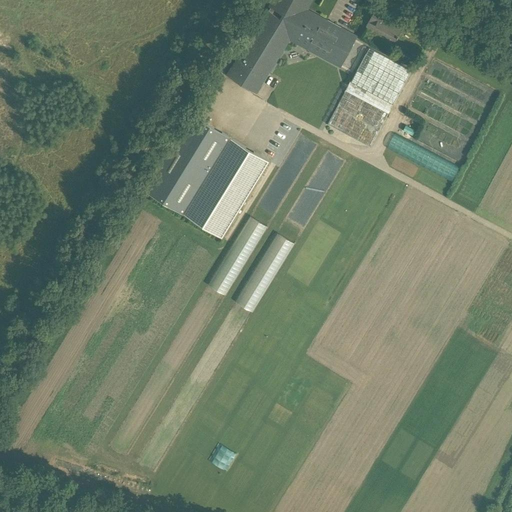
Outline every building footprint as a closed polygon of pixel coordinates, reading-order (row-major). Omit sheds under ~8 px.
[(268,11),(228,76),(226,75),(257,94),(257,93),(255,92),(264,78),(262,77),(267,70),(268,71),(289,37),(293,39),(292,41),(293,39),(308,47),(307,49),(308,47),(312,49),(310,51),(311,51),(312,49),(326,57),(325,59),(326,59),(327,57),(341,65),(340,67),(341,67),(346,57),(345,56),(351,46),(352,46),(357,36),(356,38),(341,30),(343,28),(342,28),(341,30),(326,22),(328,20),(327,20),(326,22),(323,20),(324,18),(323,18),(322,20),(308,12),(309,10),(307,12),(304,10),(309,0),(274,0),(271,7),(269,6),(268,6),(270,7),(268,11),(266,10),(268,11)] [(373,29),(395,40),(400,31),(398,29),(401,23),(394,19),(375,9),(367,23),(374,26),(373,29)] [(351,82),(350,82),(328,124),(370,147),(393,104),(411,70),(369,47),(351,82)] [(145,191),(222,238),(269,161),(192,114),(145,191)] [(405,126),(402,131),(413,136),(416,131),(405,126)] [(251,213),(211,283),(228,293),(268,222),(251,213)] [(255,310),(297,240),(279,230),(237,299),(255,310)]
